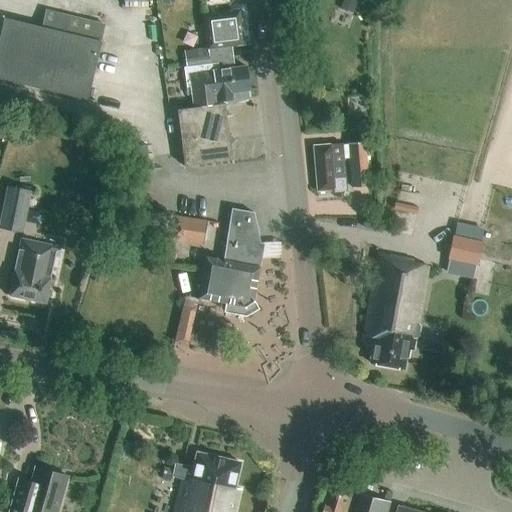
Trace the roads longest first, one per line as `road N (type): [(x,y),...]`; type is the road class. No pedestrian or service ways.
road 1 (tertiary): [(308,400),(302,258),(273,0)]
road 2 (tertiary): [(308,400),(252,399),(0,358)]
road 3 (tertiary): [(511,450),(386,408),(308,400)]
